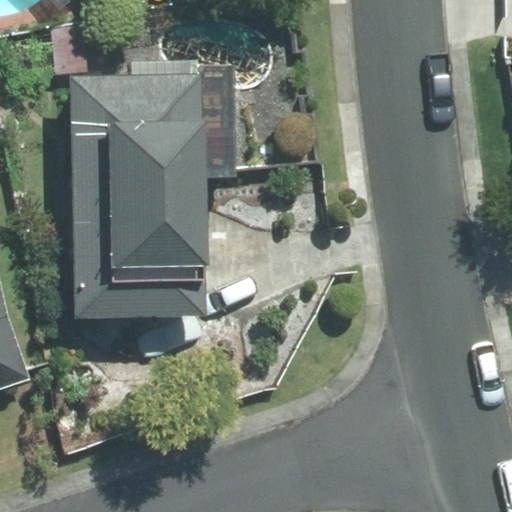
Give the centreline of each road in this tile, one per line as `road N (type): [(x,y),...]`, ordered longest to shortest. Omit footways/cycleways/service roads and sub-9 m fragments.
road 1 (residential): [(457,434),(421,247),(396,0)]
road 2 (residential): [(457,434),(204,511)]
